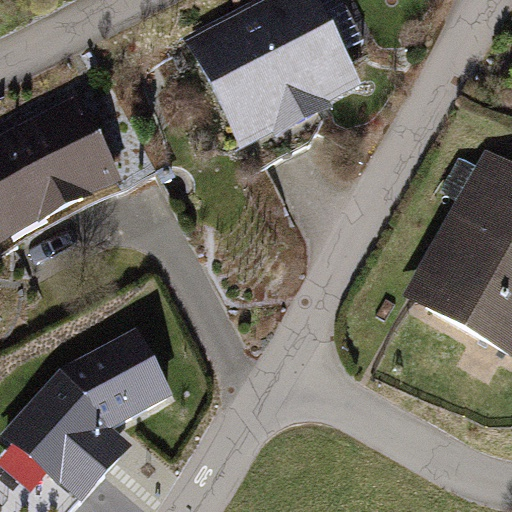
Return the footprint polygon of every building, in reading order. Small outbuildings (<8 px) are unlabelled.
[(205,48),(267,171),(314,146),(325,124),(316,102),(347,85),(308,10),(265,30),(260,20),(205,48)] [(81,112),(0,155),(0,215),(11,237),(44,219),(48,227),(87,206),(83,199),(118,180),(81,112)] [(446,197),(468,209),(511,233),(511,236),(509,242),(511,243),(511,172),(494,162),(486,176),(464,164),(446,197)] [(511,243),(509,242),(511,236),(511,233),(468,209),(445,250),(458,257),(429,309),(511,355),(511,243)] [(58,382),(2,444),(10,453),(0,465),(0,505),(7,511),(76,511),(127,456),(105,435),(171,400),(139,340),(58,382)]
